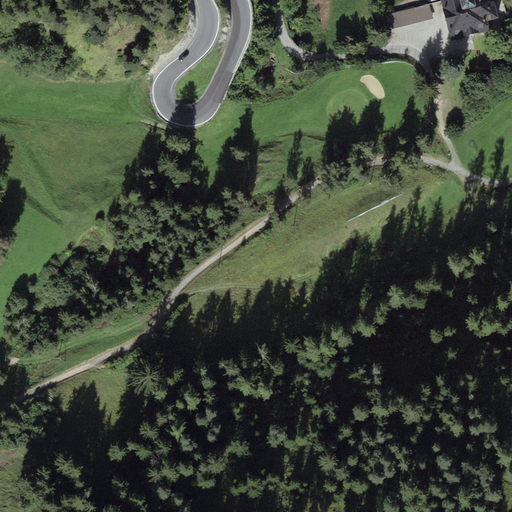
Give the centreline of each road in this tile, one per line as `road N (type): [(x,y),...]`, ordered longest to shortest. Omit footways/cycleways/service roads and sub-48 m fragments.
road 1 (track): [(0,409),(143,338),(191,273),(320,178),(420,156)]
road 2 (tertiary): [(238,0),(236,46),(209,103),(191,116),(170,111),(163,91),(205,37),(203,0)]
road 3 (track): [(275,0),(286,42),(310,59),(406,49),(423,61),(448,144)]
